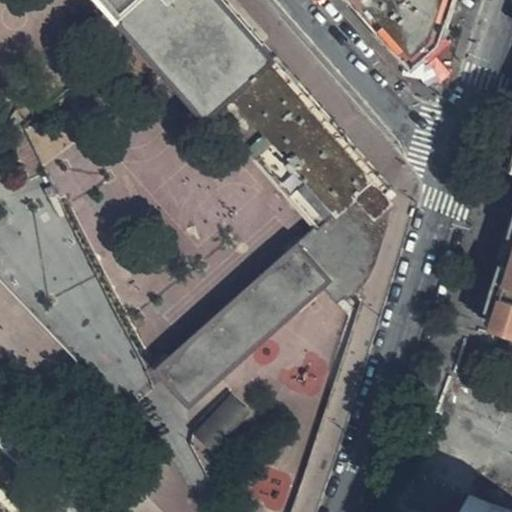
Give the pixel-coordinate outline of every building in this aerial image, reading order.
[(378,253),(387,224),(377,212),(392,200),(385,192),(392,186),(225,0),(104,0),(209,118),(216,112),(319,227),(162,365),(193,401),(328,283),(343,298),(356,290),(378,253)] [(366,0),(413,51),(425,56),(446,33),(454,0),(366,0)] [(511,263),(511,265),(505,263),(500,280),(507,282),(503,295),(496,293),(490,308),(498,311),(495,325),(511,329),(511,263)] [(215,452),(254,412),(234,393),(194,433),(215,452)] [(507,511),(469,497),(462,511),(507,511)]
